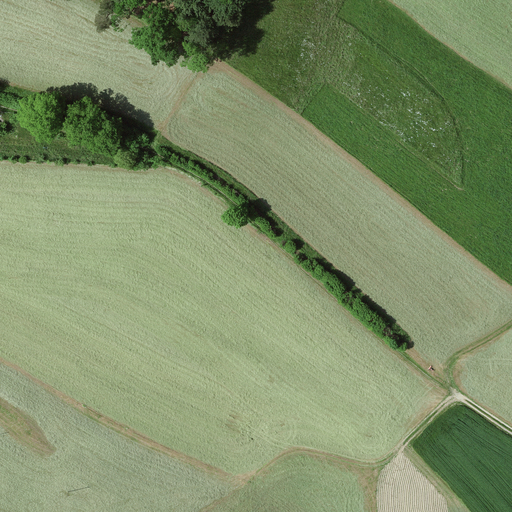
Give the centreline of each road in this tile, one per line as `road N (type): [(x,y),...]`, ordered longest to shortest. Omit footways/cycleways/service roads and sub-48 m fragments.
road 1 (track): [(0,99),(131,135),(201,175),(455,395),(511,425)]
road 2 (track): [(511,322),(452,361),(446,372),(455,395),(381,466),(296,449),(277,453),(254,477)]
